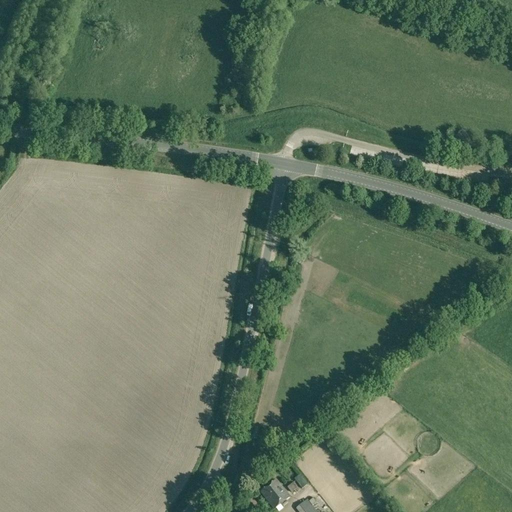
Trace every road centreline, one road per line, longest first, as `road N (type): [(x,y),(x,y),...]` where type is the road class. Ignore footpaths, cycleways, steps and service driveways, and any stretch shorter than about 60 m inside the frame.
road 1 (unclassified): [(188,511),(216,466),(242,373),(285,163)]
road 2 (tertiary): [(285,163),(0,130)]
road 3 (tertiary): [(511,226),(285,163)]
